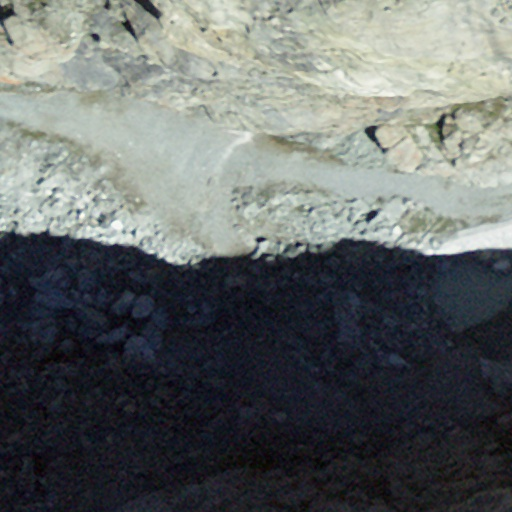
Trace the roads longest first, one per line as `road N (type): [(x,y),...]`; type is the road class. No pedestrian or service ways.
road 1 (track): [(511,231),(218,261)]
road 2 (track): [(218,261),(160,169),(110,123),(0,98)]
